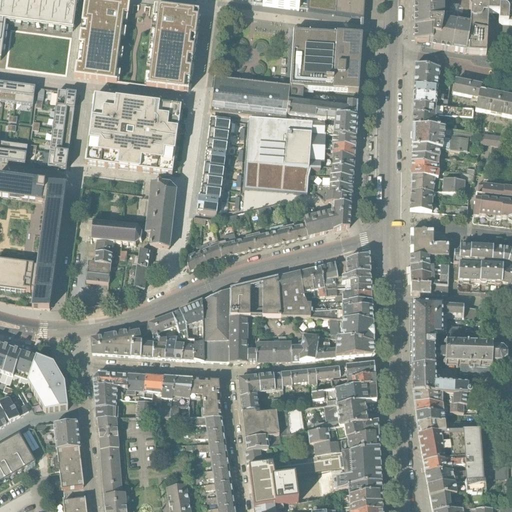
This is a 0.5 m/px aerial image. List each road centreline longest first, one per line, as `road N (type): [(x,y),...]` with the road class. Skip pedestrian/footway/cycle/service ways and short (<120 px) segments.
road 1 (tertiary): [(78,330),(257,269),(389,237)]
road 2 (residential): [(245,511),(228,373),(80,366)]
road 3 (residential): [(402,511),(392,302)]
road 4 (tertiary): [(389,237),(391,54)]
road 5 (residential): [(80,366),(95,511)]
road 6 (residential): [(391,54),(511,80)]
